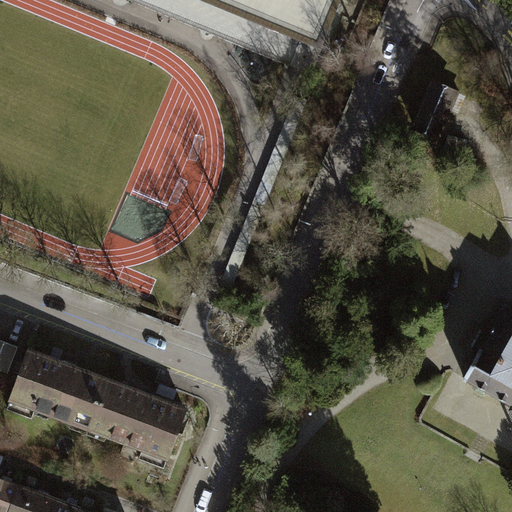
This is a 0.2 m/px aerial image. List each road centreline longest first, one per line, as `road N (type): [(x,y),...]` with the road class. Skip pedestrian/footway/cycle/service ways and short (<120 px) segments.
road 1 (residential): [(256,389),(408,26),(427,0)]
road 2 (residential): [(0,291),(256,389)]
road 3 (residential): [(209,511),(256,389)]
